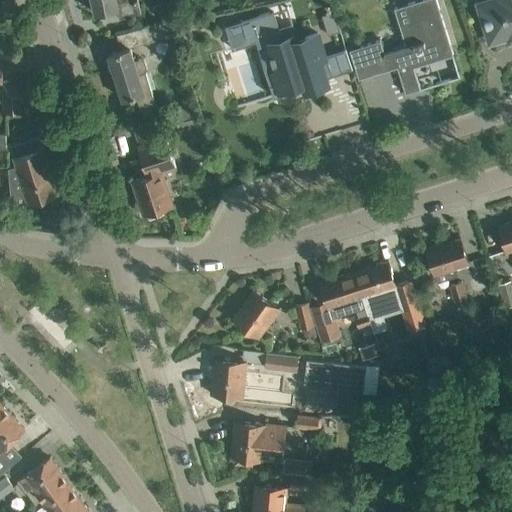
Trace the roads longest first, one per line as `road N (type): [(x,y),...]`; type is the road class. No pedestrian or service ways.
road 1 (unclassified): [(511,112),(266,188),(239,213),(229,255)]
road 2 (unclassified): [(229,255),(298,242),(511,175)]
road 3 (residential): [(120,258),(36,0)]
road 4 (residential): [(197,511),(120,258)]
road 5 (residential): [(150,511),(0,333)]
road 6 (residential): [(120,258),(0,240)]
